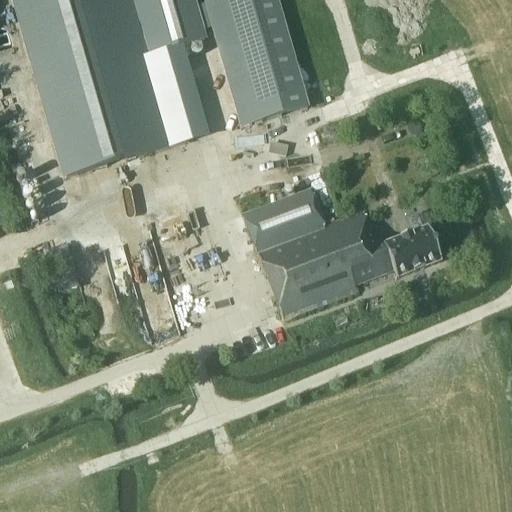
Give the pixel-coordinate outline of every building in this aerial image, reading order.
[(121,0),(14,0),(67,180),(164,152),(121,0)] [(194,6),(192,0),(132,0),(148,58),(204,42),(197,16),(194,6)] [(205,14),(239,130),(306,111),(274,0),(201,0),(203,4),(194,6),(197,16),(205,14)] [(377,250),(363,214),(324,230),(310,195),(258,215),(254,203),(237,209),(283,323),(359,293),(357,288),(387,276),(377,250)] [(428,229),(377,250),(387,276),(393,274),(396,281),(441,263),(428,229)] [(50,308),(86,302),(78,250),(49,254),(54,285),(46,286),(50,308)] [(140,273),(156,338),(182,332),(167,267),(140,273)]
